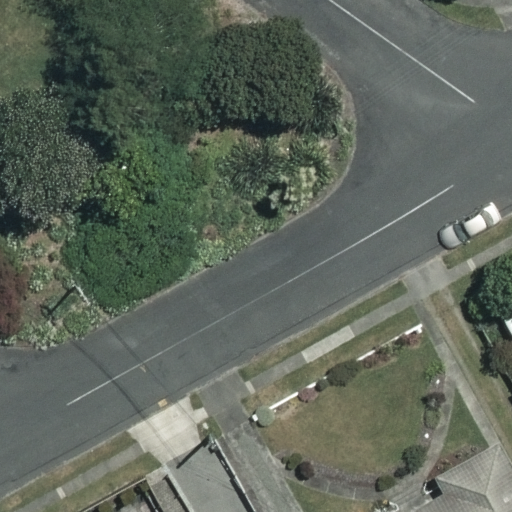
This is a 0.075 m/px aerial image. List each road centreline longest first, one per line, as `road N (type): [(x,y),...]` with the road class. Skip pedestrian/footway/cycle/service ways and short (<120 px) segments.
road 1 (residential): [(0,440),(511,144)]
road 2 (residential): [(328,0),(511,128)]
